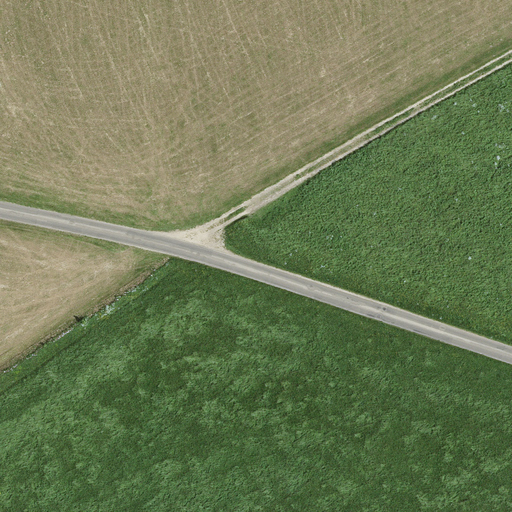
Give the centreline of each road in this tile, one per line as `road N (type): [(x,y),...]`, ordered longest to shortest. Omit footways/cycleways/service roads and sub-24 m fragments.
road 1 (unclassified): [(0,210),(178,247),(511,354)]
road 2 (track): [(178,247),(511,58)]
